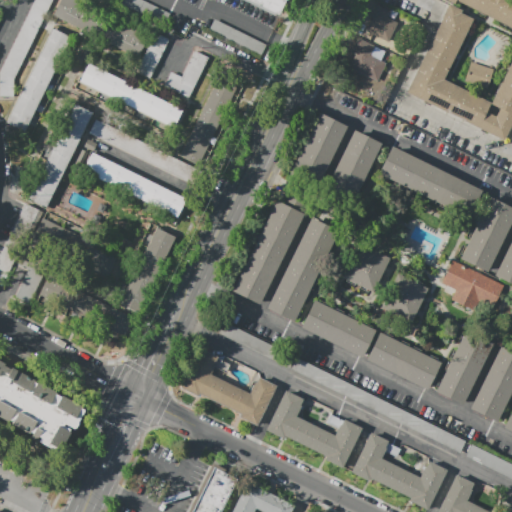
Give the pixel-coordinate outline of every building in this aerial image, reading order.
[(0,73),(35,0),(53,0),(14,79),(14,97),(0,97),(0,73)] [(53,16),(60,0),(83,0),(151,33),(139,58),(53,16)] [(141,0),(169,13),(163,26),(111,0),(141,0)] [(247,0),(286,0),(278,15),(247,0)] [(448,4),(405,93),(503,141),(511,122),(511,0),(443,0),(453,5),(455,1),(511,29),(511,59),(491,103),(443,80),(472,19),(459,13),(461,10),(448,4)] [(375,5),(369,16),(372,17),(365,31),(389,42),(398,23),(387,18),(390,12),(375,5)] [(214,19),(264,44),(260,54),(209,29),(214,19)] [(6,124),(52,30),(71,39),(24,133),(6,124)] [(149,80),(136,73),(156,33),(169,39),(149,80)] [(358,38),(351,53),(355,55),(349,68),(377,82),(390,54),(358,38)] [(189,97),(165,85),(171,72),(181,77),(194,51),(209,58),(189,97)] [(470,62),(493,69),(486,89),(463,81),(470,62)] [(88,63),(183,110),(173,130),(78,83),(88,63)] [(180,155),(214,88),(234,98),(201,165),(180,155)] [(47,208),(27,198),(73,104),(93,114),(47,208)] [(319,113),(346,126),(317,187),(289,174),(319,113)] [(89,134),(96,119),(195,168),(188,183),(89,134)] [(354,130),(382,143),(352,204),(325,191),(354,130)] [(391,146),(479,190),(465,219),(377,174),(391,146)] [(93,152),(187,199),(178,218),(83,172),(93,152)] [(277,201),(285,205),(289,196),(302,203),(297,211),(303,214),(258,303),(232,290),(277,201)] [(489,198),(511,209),(511,219),(487,272),(459,259),(489,198)] [(2,286),(0,285),(0,254),(25,203),(40,210),(2,286)] [(43,218),(118,256),(108,277),(79,263),(82,257),(35,234),(43,218)] [(311,219),(338,232),(293,321),(267,308),(311,219)] [(177,238),(139,313),(119,303),(157,228),(177,238)] [(511,239),(511,284),(494,276),(511,239)] [(358,244),(388,258),(373,291),(343,277),(358,244)] [(29,304),(13,296),(26,270),(18,266),(25,252),(49,264),(29,304)] [(452,261),(502,285),(493,304),(475,296),(470,308),(451,299),(455,291),(441,284),(452,261)] [(397,274),(426,288),(409,323),(380,308),(397,274)] [(134,319),(125,337),(40,295),(48,277),(134,319)] [(314,300),(375,330),(362,357),(301,327),(314,300)] [(511,303),(511,336),(499,330),(511,303)] [(211,330),(217,319),(295,357),(290,369),(211,330)] [(464,330),(492,343),(462,404),(435,391),(464,330)] [(379,333),(441,363),(428,389),(366,359),(379,333)] [(500,347),(511,353),(511,391),(497,422),(469,408),(500,347)] [(200,348),(217,357),(217,358),(229,365),(225,373),(216,368),(212,375),(249,393),(254,382),(255,383),(258,377),(277,386),(256,427),(238,417),(239,414),(199,393),(198,397),(180,388),(200,348)] [(374,411),(290,369),(296,358),(380,399),(374,411)] [(86,409),(74,430),(71,428),(70,431),(73,433),(61,453),(39,441),(40,438),(38,437),(36,441),(30,437),(32,434),(30,433),(29,435),(11,425),(12,423),(9,421),(8,423),(0,418),(0,359),(6,363),(5,366),(8,367),(11,369),(12,367),(35,380),(34,382),(36,383),(37,381),(57,392),(56,394),(61,396),(61,395),(86,409)] [(285,390),(303,399),(294,416),(334,436),(339,425),(341,426),(344,420),(362,429),(342,469),(323,459),(325,456),(284,435),(282,440),(264,431),(285,390)] [(459,453),(374,411),(380,399),(465,442),(459,453)] [(511,408),(511,432),(503,428),(511,408)] [(370,432),(388,441),(379,457),(419,477),(424,467),(426,467),(429,461),(447,471),(427,511),(408,501),(410,498),(369,477),(366,481),(349,472),(370,432)] [(511,479),(466,456),(471,444),(511,464),(511,479)] [(214,468),(205,487),(227,499),(237,479),(214,468)] [(436,511),(455,475),(473,484),(470,489),(472,490),(474,491),(469,501),(471,503),(489,511),(494,511),(501,499),(511,505),(511,511),(436,511)] [(231,511),(246,482),(294,505),(290,511),(231,511)] [(205,487),(195,507),(205,511),(220,511),(227,499),(205,487)]
